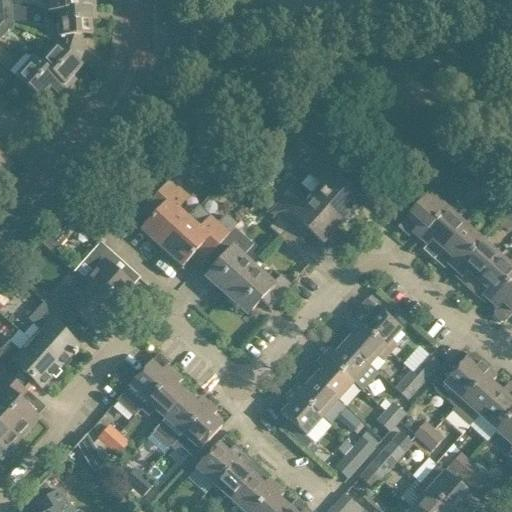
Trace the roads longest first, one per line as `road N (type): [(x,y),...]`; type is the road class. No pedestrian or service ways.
road 1 (residential): [(511,16),(143,49)]
road 2 (residential): [(511,363),(384,261),(347,278),(245,385)]
road 3 (residential): [(0,501),(56,439),(62,409),(164,307)]
road 4 (residential): [(315,490),(248,430),(245,385)]
